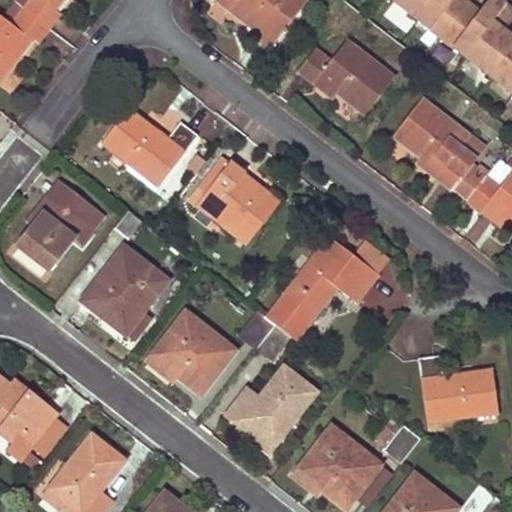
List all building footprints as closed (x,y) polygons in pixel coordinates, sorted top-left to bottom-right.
[(13,0),(13,1),(22,9),(28,0),(13,0)] [(28,0),(22,9),(50,30),(61,15),(57,12),(53,9),(59,0),(28,0)] [(59,0),(53,9),(57,12),(65,0),(59,0)] [(213,0),(241,22),(244,19),(261,32),(258,35),(253,42),(268,53),(308,0),(213,0)] [(393,0),(455,49),(492,0),(487,0),(478,12),(462,0),(393,0)] [(493,78),(511,52),(511,38),(503,32),(511,20),(511,11),(497,0),(492,0),(455,49),(493,78)] [(1,17),(10,24),(22,9),(13,1),(1,17)] [(34,41),(39,44),(50,30),(22,9),(10,24),(1,17),(0,16),(0,86),(22,58),(18,55),(31,38),(34,41)] [(244,19),(241,22),(258,35),(261,32),(244,19)] [(34,41),(31,38),(18,55),(22,58),(34,41)] [(314,85),(316,82),(329,92),(332,88),(366,115),(395,79),(347,41),(331,62),(315,49),(297,72),(314,85)] [(424,166),(437,176),(435,180),(452,193),(454,191),(474,164),(478,159),(463,147),(471,137),(422,99),(394,136),(428,162),(424,166)] [(129,109),(104,141),(130,160),(127,164),(158,188),(198,136),(181,123),(168,139),(165,143),(153,134),(156,130),(129,109)] [(168,139),(156,130),(153,134),(165,143),(168,139)] [(428,162),(394,136),(391,140),(418,161),(415,164),(435,180),(437,176),(424,166),(428,162)] [(463,147),(478,159),(486,149),(471,137),(463,147)] [(101,145),(127,164),(130,160),(104,141),(101,145)] [(196,156),(186,168),(194,174),(203,162),(196,156)] [(511,169),(500,160),(488,175),(485,178),(500,189),(511,172),(511,169)] [(245,173),(231,162),(199,203),(224,223),(221,227),(247,246),(281,202),(250,178),(248,181),(242,177),(245,174),(245,173)] [(488,175),(474,164),(454,191),(467,201),(485,178),(488,175)] [(508,236),(511,230),(511,172),(500,189),(485,178),(467,201),(465,204),(479,215),(480,214),(508,236)] [(28,222),(34,226),(63,188),(58,184),(28,222)] [(63,188),(34,226),(17,247),(49,271),(73,241),(82,248),(92,235),(90,233),(102,217),(63,188)] [(199,203),(196,207),(221,227),(224,223),(199,203)] [(114,229),(129,240),(143,223),(128,211),(114,229)] [(293,339),(329,293),(325,289),(330,284),(334,287),(356,305),(378,276),(356,259),(328,237),(266,318),(275,326),(293,339)] [(367,245),(356,259),(378,276),(389,262),(367,245)] [(134,342),(152,319),(143,313),(168,281),(123,248),(81,302),(134,342)] [(334,287),(330,284),(325,289),(329,293),(334,287)] [(258,312),(238,337),(256,350),(275,326),(266,318),(258,312)] [(235,351),(185,313),(154,353),(176,370),(174,373),(201,394),(235,351)] [(273,364),(293,339),(275,326),(256,350),(273,364)] [(174,373),(176,370),(154,353),(148,361),(170,379),(174,373)] [(498,409),(492,370),(443,376),(441,356),(418,359),(428,424),(467,419),(467,414),(498,409)] [(240,425),(244,421),(275,446),(316,393),(284,368),(259,400),(247,391),(227,415),(240,425)] [(8,451),(21,461),(31,448),(55,417),(57,414),(29,393),(25,398),(11,387),(0,378),(0,432),(14,444),(8,451)] [(25,398),(29,393),(14,382),(11,387),(25,398)] [(467,414),(467,419),(499,414),(498,409),(467,414)] [(69,427),(55,417),(31,448),(45,458),(69,427)] [(275,446),(244,421),(240,425),(237,429),(268,454),(275,446)] [(384,451),(401,464),(420,440),(403,426),(384,451)] [(354,499),(380,465),(331,427),(299,467),(322,485),(319,488),(346,509),(354,499)] [(103,511),(110,503),(98,494),(124,461),(91,436),(50,489),(79,511),(103,511)] [(393,475),(380,465),(354,499),(366,509),(393,475)] [(293,476),(315,493),(319,488),(322,485),(299,467),(293,476)] [(455,511),(458,509),(414,474),(385,511),(455,511)] [(479,485),(458,511),(480,511),(493,495),(479,485)] [(79,511),(50,489),(44,496),(64,511),(79,511)] [(188,511),(165,493),(149,511),(188,511)] [(493,495),(480,511),(495,511),(503,503),(493,495)]
